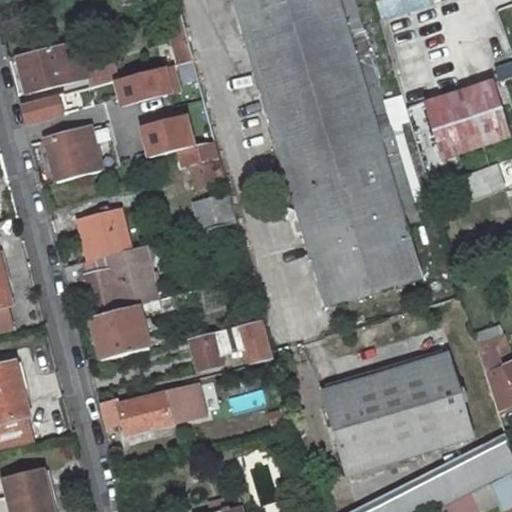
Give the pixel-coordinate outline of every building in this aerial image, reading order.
[(416,205),(391,127),(378,132),(374,121),(388,117),(368,55),(354,59),(350,44),(363,39),(351,0),(233,0),(327,310),(423,279),(402,214),(401,210),(416,205)] [(429,5),(427,0),(377,0),(373,2),(379,21),(429,5)] [(180,16),(164,19),(178,66),(192,63),(180,16)] [(350,44),(354,59),(368,55),(363,39),(350,44)] [(87,77),(78,40),(16,55),(25,93),(87,77)] [(165,69),(176,111),(203,105),(192,63),(178,66),(165,69)] [(483,84),(424,101),(442,159),(500,141),(483,84)] [(66,100),(65,95),(20,106),(25,124),(65,114),(62,101),(66,100)] [(374,121),(378,132),(391,127),(388,117),(374,121)] [(45,141),(70,134),(69,128),(43,135),(45,141)] [(89,129),(70,134),(45,141),(56,184),(100,173),(89,129)] [(214,144),(177,154),(181,171),(188,169),(195,194),(215,188),(208,164),(218,161),(214,144)] [(469,174),(477,197),(508,187),(500,164),(469,174)] [(231,193),(194,203),(202,234),(239,224),(231,193)] [(416,205),(401,210),(402,214),(417,210),(416,205)] [(88,261),(129,250),(118,210),(76,220),(88,261)] [(129,250),(88,261),(62,267),(66,283),(87,278),(98,317),(157,302),(143,247),(129,250)] [(0,274),(0,332),(10,330),(5,308),(9,307),(0,274)] [(157,302),(98,317),(77,322),(78,330),(92,327),(99,354),(85,356),(88,365),(149,349),(141,314),(159,310),(160,314),(172,310),(169,299),(157,302)] [(271,360),(271,357),(261,320),(190,339),(198,371),(221,366),(219,357),(244,351),(248,366),(271,360)] [(494,350),(500,366),(507,363),(497,339),(476,346),(479,355),(494,350)] [(479,355),(484,373),(500,366),(494,350),(479,355)] [(471,437),(445,355),(321,394),(346,475),(471,437)] [(484,373),(497,416),(511,408),(511,360),(507,363),(500,366),(484,373)] [(13,364),(0,367),(0,425),(28,419),(13,364)] [(189,388),(191,399),(209,394),(206,384),(189,388)] [(125,438),(182,423),(174,392),(118,405),(116,399),(98,404),(105,430),(122,426),(125,438)] [(433,511),(511,471),(511,465),(506,448),(379,511),(433,511)] [(3,482),(10,511),(51,511),(42,473),(3,482)] [(488,487),(440,511),(469,511),(494,500),(488,487)] [(242,511),(242,509),(231,511),(230,511),(227,499),(209,504),(210,511),(242,511)]
